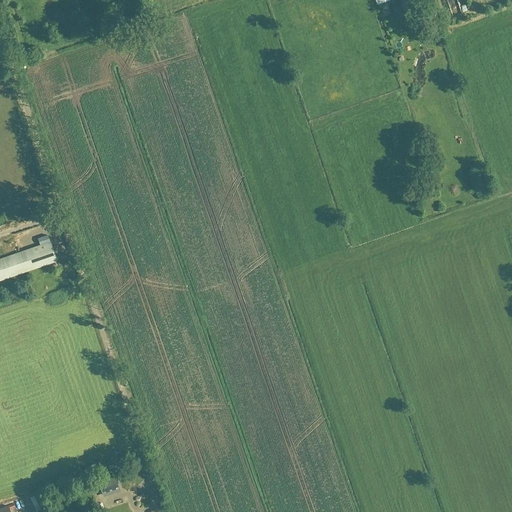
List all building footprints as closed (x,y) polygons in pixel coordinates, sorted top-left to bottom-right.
[(390,0),(397,20),(407,16),(406,11),(416,7),(413,0),(390,0)] [(39,247),(49,243),(46,236),(37,239),(39,247)] [(39,247),(0,260),(0,281),(55,262),(49,243),(39,247)] [(115,475),(97,481),(102,495),(119,490),(115,475)] [(33,511),(38,510),(32,496),(28,498),(33,511)]
